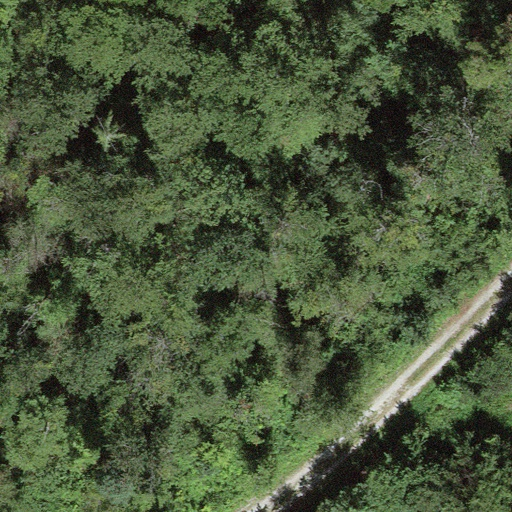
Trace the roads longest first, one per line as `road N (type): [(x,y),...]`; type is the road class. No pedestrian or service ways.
road 1 (track): [(511,118),(349,281),(236,424),(179,511)]
road 2 (track): [(511,262),(262,511)]
